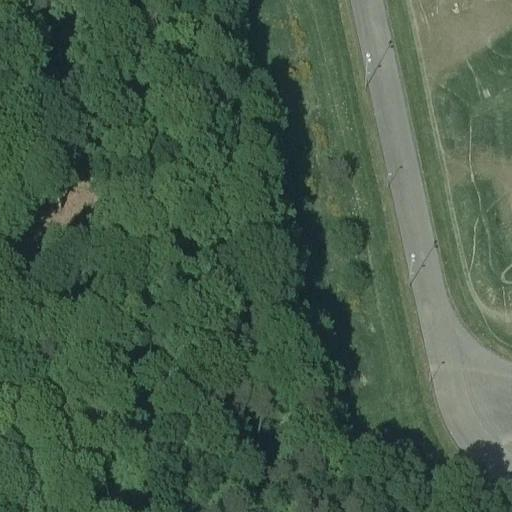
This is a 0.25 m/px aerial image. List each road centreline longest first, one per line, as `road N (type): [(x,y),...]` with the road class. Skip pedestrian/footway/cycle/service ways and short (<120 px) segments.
road 1 (track): [(327,511),(220,0)]
road 2 (track): [(0,395),(21,435),(21,472),(8,511)]
